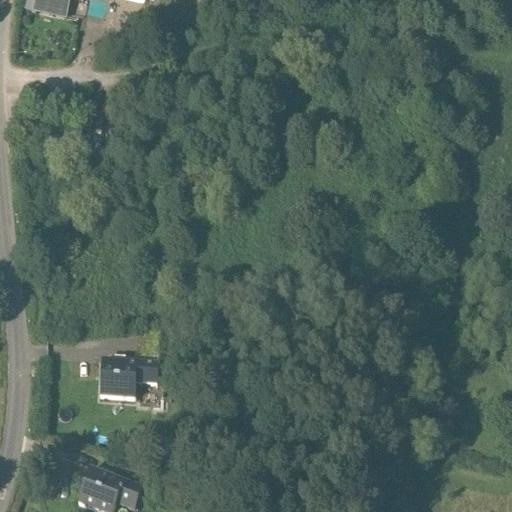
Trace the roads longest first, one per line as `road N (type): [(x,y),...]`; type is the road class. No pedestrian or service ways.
road 1 (track): [(117,73),(269,43),(511,59)]
road 2 (tertiary): [(0,195),(19,374),(0,487)]
